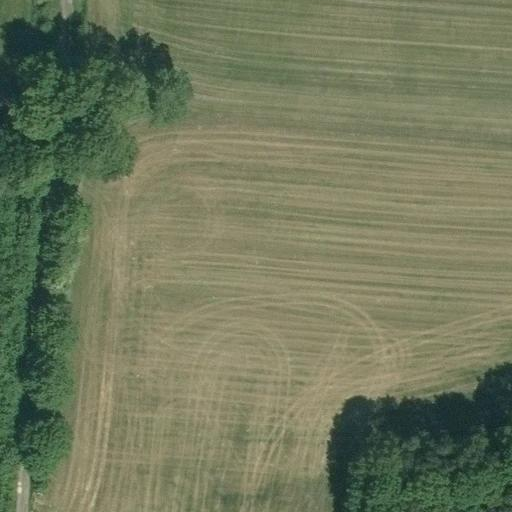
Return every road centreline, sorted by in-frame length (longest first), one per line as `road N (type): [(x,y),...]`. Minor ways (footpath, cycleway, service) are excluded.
road 1 (track): [(51,180),(21,511)]
road 2 (track): [(67,0),(51,180)]
